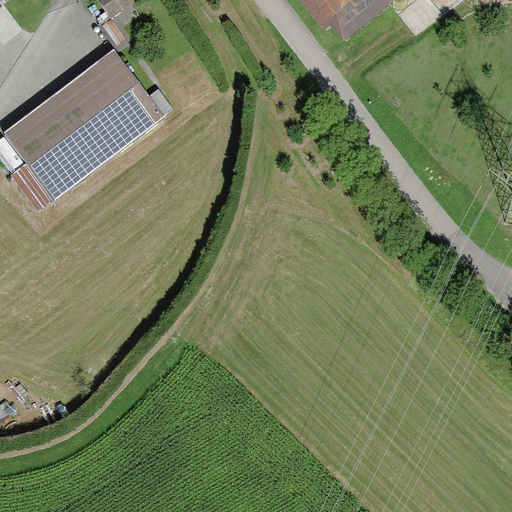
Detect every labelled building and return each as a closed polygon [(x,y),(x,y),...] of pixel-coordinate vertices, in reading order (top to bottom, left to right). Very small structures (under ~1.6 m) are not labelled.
[(131,5),(127,0),(100,0),(95,4),(110,22),(131,5)] [(301,0),(335,38),(377,0),(301,0)] [(157,123),(108,62),(3,145),(52,206),(157,123)] [(199,141),(178,117),(158,135),(178,159),(199,141)] [(0,278),(48,232),(0,183),(0,278)]
